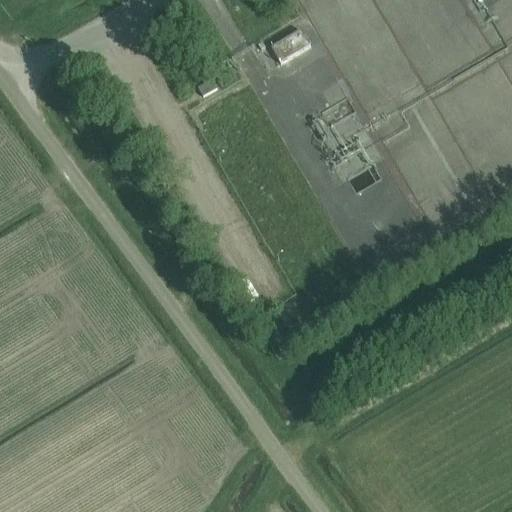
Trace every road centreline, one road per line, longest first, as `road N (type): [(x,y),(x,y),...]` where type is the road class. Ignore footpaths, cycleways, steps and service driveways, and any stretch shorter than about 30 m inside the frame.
road 1 (unclassified): [(322,511),(0,75)]
road 2 (track): [(280,455),(339,370),(511,268)]
